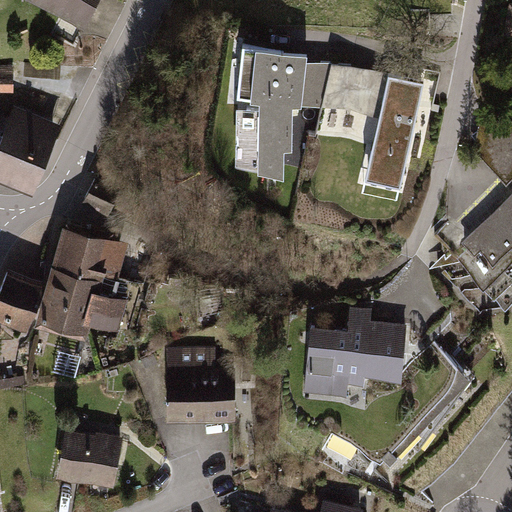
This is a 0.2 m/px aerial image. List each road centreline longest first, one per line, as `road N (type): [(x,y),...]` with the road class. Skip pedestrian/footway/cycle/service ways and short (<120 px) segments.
road 1 (residential): [(155,0),(66,178),(46,201),(7,217)]
road 2 (residential): [(408,254),(440,175),(475,0)]
